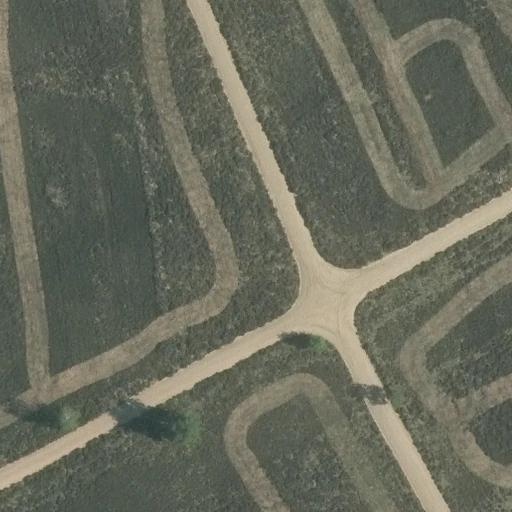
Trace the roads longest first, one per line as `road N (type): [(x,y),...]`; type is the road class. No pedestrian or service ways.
road 1 (track): [(198,0),(325,302),(0,477)]
road 2 (track): [(442,511),(325,302),(511,200)]
